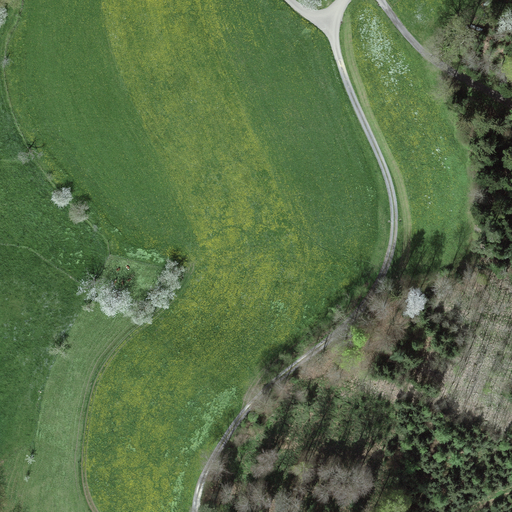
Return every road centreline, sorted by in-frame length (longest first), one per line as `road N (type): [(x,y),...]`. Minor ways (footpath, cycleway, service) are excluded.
road 1 (track): [(331,19),(339,61),(393,199),(386,269),(339,335),(235,427),(202,483),(198,511)]
road 2 (track): [(511,105),(430,56),(380,0)]
